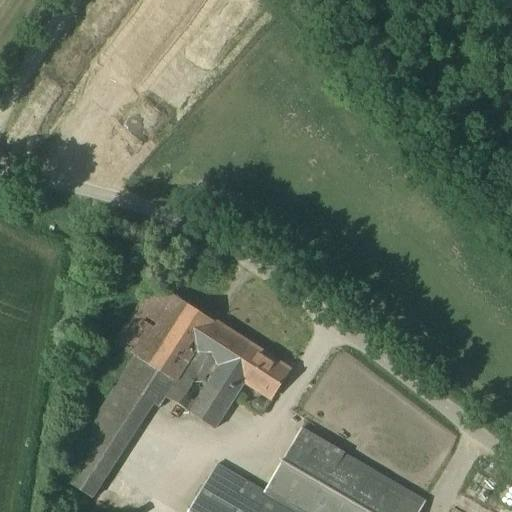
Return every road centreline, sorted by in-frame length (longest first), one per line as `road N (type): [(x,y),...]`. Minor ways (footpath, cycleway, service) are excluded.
road 1 (unclassified): [(511,461),(294,289),(216,241),(150,209),(0,171)]
road 2 (track): [(0,121),(77,0)]
